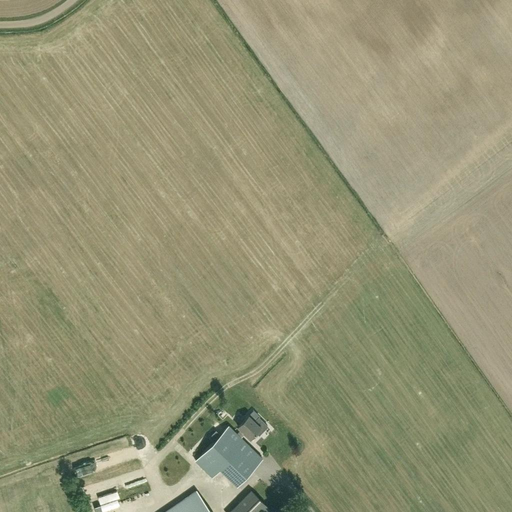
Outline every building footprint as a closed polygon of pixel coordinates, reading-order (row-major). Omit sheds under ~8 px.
[(228,425),(213,440),(194,461),(212,477),(219,469),(236,485),(262,458),(241,437),(244,434),(250,439),(256,433),(259,435),(267,426),(258,418),(254,422),(248,415),(237,426),(240,429),(236,433),(228,425)] [(152,444),(167,431),(160,423),(145,437),(152,444)] [(29,459),(12,464),(15,473),(32,468),(29,459)] [(184,489),(196,476),(185,466),(173,479),(184,489)] [(39,511),(74,511),(61,477),(31,488),(39,511)] [(259,480),(251,490),(260,499),(269,489),(259,480)] [(211,511),(196,489),(162,511),(211,511)] [(270,511),(271,511),(250,490),(228,511),(270,511)]
